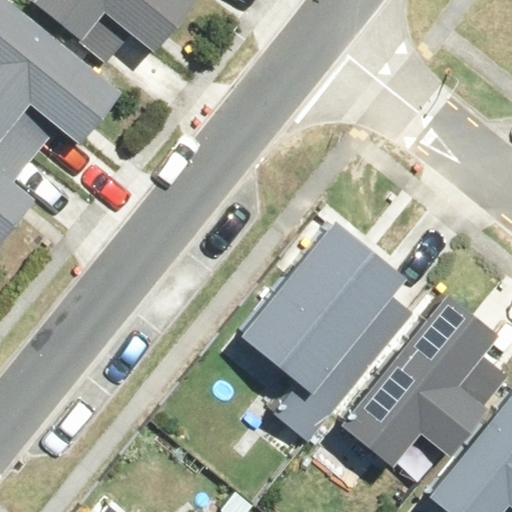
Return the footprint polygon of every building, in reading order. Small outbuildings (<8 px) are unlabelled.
[(84,47),(33,5),(27,0),(0,0),(0,242),(4,246),(51,186),(5,148),(46,97),(93,135),(133,85),(84,47)] [(37,0),(33,5),(84,47),(122,0),(123,0),(170,39),(201,0),(37,0)] [(306,432),(400,310),(342,264),(357,244),(328,221),(247,327),(302,368),(272,408),(306,432)] [(465,452),(503,406),(470,378),(509,336),(460,292),(347,417),(398,462),(433,423),(465,452)] [(511,396),(503,406),(465,452),(414,508),(417,511),(506,511),(511,506),(511,396)]
